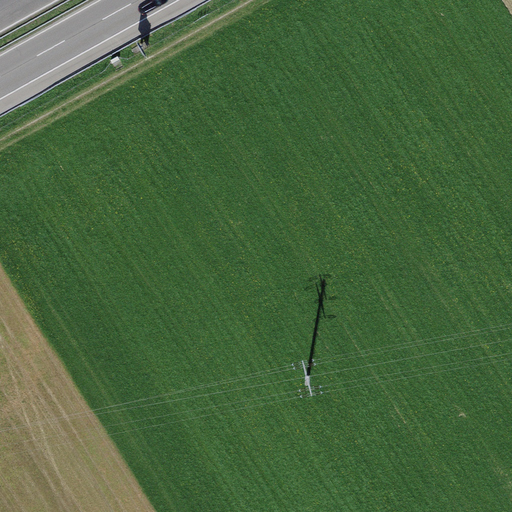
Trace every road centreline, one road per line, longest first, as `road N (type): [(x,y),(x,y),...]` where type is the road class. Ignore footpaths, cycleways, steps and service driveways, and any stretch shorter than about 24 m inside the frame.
road 1 (track): [(0,149),(271,0)]
road 2 (motorway): [(0,76),(137,0)]
